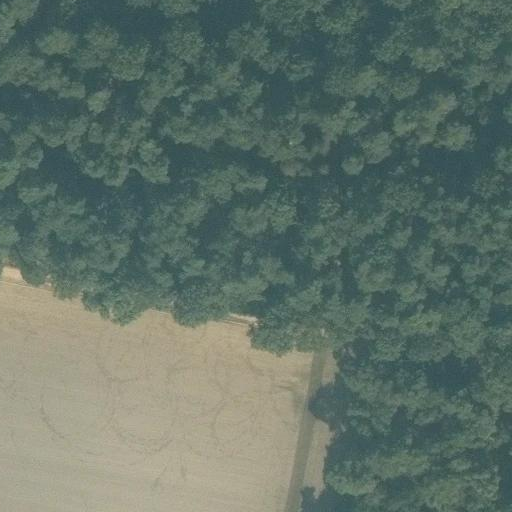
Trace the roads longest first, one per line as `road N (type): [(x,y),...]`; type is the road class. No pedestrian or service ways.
road 1 (track): [(0,270),(511,372)]
road 2 (track): [(194,67),(511,87)]
road 3 (track): [(446,358),(420,511)]
